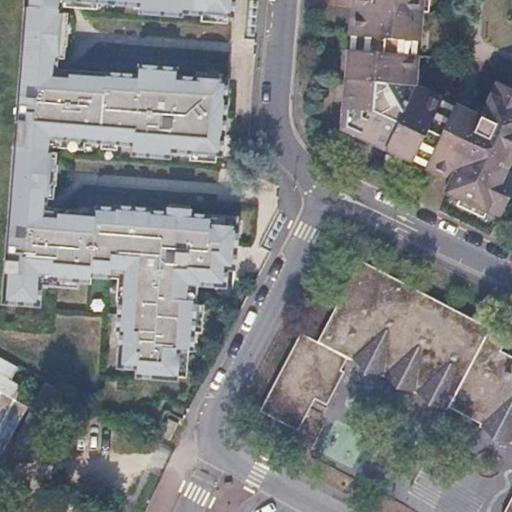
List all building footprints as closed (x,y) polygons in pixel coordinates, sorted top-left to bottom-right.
[(95,212),(57,209),(56,218),(43,217),(44,202),(47,202),(48,199),(54,199),(57,153),(51,153),(51,149),(49,149),(49,139),(133,146),(132,155),(170,158),(171,152),(222,156),(228,82),(176,78),(177,70),(139,67),(139,77),(106,74),(105,78),(70,75),(69,79),(53,78),(54,63),(57,63),(57,60),(63,60),(67,14),(61,14),(61,10),(58,10),(59,0),(141,6),(141,13),(183,16),(183,13),(234,17),(235,0),(27,0),(18,122),(20,122),(18,147),(16,147),(4,304),(41,307),(43,288),(79,291),(79,285),(92,286),(92,280),(120,282),(119,303),(120,303),(118,334),(121,335),(119,368),(138,369),(137,377),(178,380),(180,349),(193,350),(198,285),(226,287),(227,269),(235,270),(238,227),(237,227),(237,218),(191,214),(191,210),(167,208),(167,212),(150,211),(150,209),(116,206),(115,208),(96,207),(95,212)] [(511,0),(355,0),(355,9),(346,8),(343,42),(358,44),(357,57),(342,56),(337,111),(345,112),(343,130),(353,135),(349,140),(408,170),(416,155),(427,161),(420,177),(445,189),(441,198),(494,225),(511,189),(511,185),(498,178),(511,150),(511,96),(493,88),(475,123),(453,112),(447,123),(435,117),(440,106),(411,91),(414,61),(398,60),(399,46),(414,47),(417,0),(511,0)] [(292,337),(251,416),(290,435),(307,403),(318,408),(334,376),(331,374),(338,361),(347,365),(357,376),(376,380),(388,393),(409,396),(421,408),(444,411),(472,426),(484,441),(511,447),(511,497),(509,496),(500,511),(511,511),(511,361),(494,352),(499,341),(352,265),(311,346),(292,337)] [(17,371),(0,361),(0,460),(27,410),(15,404),(22,391),(10,384),(17,371)] [(62,395),(45,386),(14,444),(31,453),(62,395)] [(163,435),(172,440),(180,423),(171,419),(163,435)]
